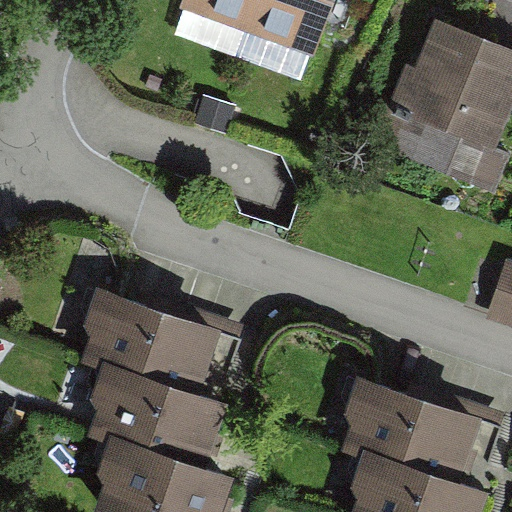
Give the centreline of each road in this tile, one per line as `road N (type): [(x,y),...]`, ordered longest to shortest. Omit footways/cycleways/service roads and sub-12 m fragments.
road 1 (residential): [(511,349),(158,226),(65,174),(0,190)]
road 2 (residential): [(75,0),(0,175)]
